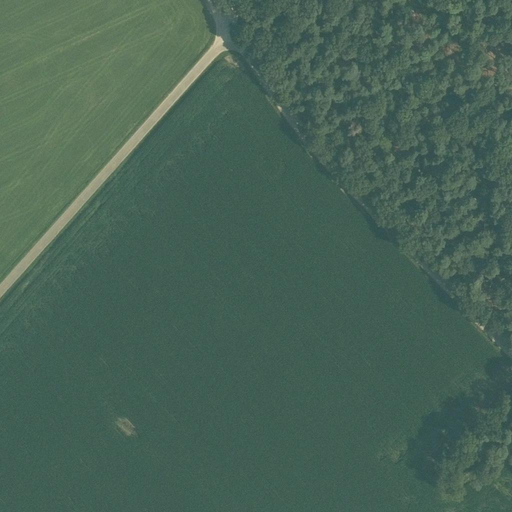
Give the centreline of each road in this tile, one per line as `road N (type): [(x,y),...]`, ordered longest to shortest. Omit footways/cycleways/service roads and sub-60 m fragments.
road 1 (unclassified): [(511,353),(316,149),(231,30)]
road 2 (unclassified): [(231,30),(0,289)]
